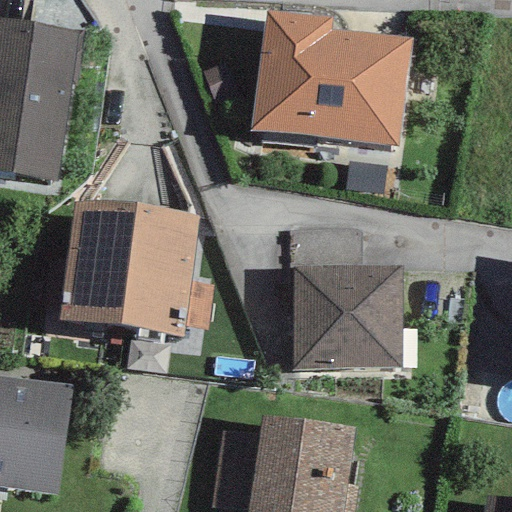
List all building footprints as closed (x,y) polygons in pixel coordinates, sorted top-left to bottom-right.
[(329,18),(264,10),(249,130),(399,146),(410,40),(328,31),(329,18)] [(79,32),(0,20),(0,174),(57,183),(79,32)] [(58,319),(120,327),(136,208),(74,200),(58,319)] [(198,216),(136,208),(120,327),(182,336),(198,216)] [(360,232),(287,232),(287,269),(290,269),(360,268),(360,232)] [(360,268),(290,269),(292,370),(401,369),(399,267),(360,268)] [(71,386),(0,376),(0,488),(56,496),(71,386)] [(354,427),(260,415),(257,434),(248,511),(352,511),(356,486),(347,485),(354,427)] [(248,511),(257,434),(220,430),(211,507),(248,511)] [(511,511),(511,498),(484,495),(481,511),(511,511)]
